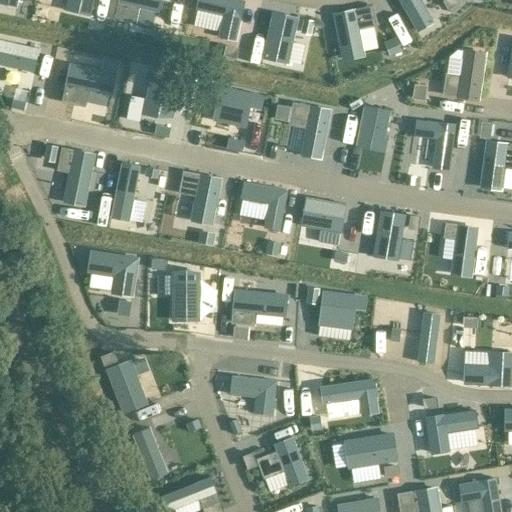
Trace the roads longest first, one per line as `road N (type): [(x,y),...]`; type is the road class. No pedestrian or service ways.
road 1 (tertiary): [(105,511),(0,286)]
road 2 (unknown): [(403,511),(448,386)]
